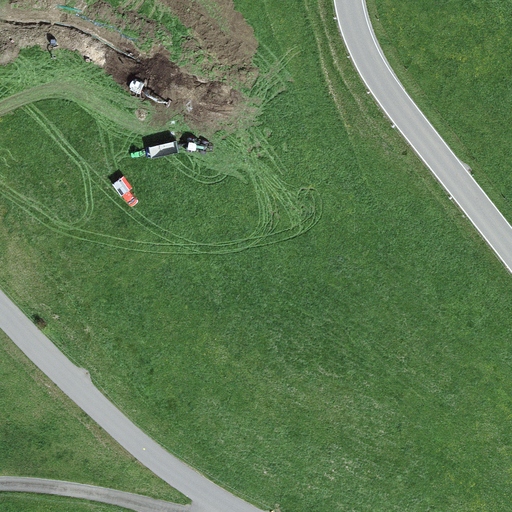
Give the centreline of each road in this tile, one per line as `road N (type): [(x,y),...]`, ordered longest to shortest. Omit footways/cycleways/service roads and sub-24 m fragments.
road 1 (tertiary): [(0,305),(124,430),(237,511)]
road 2 (secondary): [(511,249),(389,94),(348,0)]
